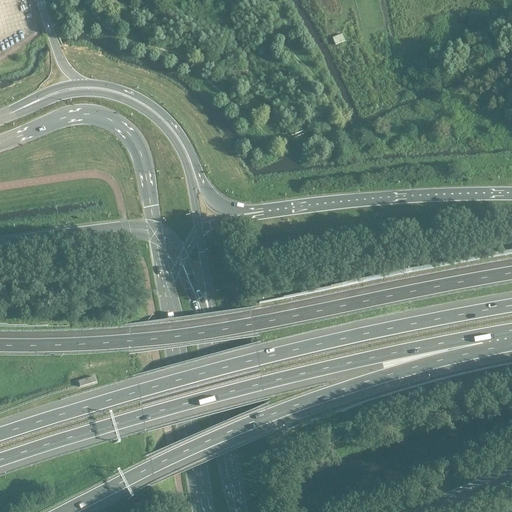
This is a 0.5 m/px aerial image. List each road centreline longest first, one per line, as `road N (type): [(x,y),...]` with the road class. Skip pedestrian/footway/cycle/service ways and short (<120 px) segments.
road 1 (motorway): [(511,306),(257,359),(0,435)]
road 2 (motorway): [(511,273),(214,331),(0,345)]
road 3 (motorway): [(0,460),(261,383),(481,339)]
road 4 (motorway): [(64,511),(266,416),(481,339)]
road 5 (motorway): [(511,197),(398,200),(234,220)]
road 6 (secondary): [(199,231),(180,150),(137,107),(104,95),(63,95),(10,115)]
road 7 (secondary): [(0,144),(68,116),(109,119),(141,153),(154,234)]
road 8 (secondary): [(234,220),(209,200),(191,149),(157,107),(126,90),(82,84)]
road 9 (secondary): [(166,291),(199,503)]
road 10 (secondary): [(240,511),(207,312)]
road 11 (motorway): [(154,234),(126,230),(0,247)]
